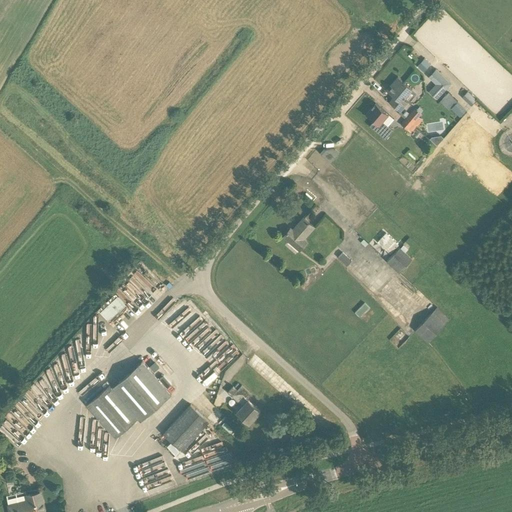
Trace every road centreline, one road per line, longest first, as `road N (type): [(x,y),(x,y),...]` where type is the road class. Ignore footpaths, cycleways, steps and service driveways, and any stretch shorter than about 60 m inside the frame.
road 1 (unclassified): [(365,465),(351,424),(220,314),(203,294),(201,270),(432,0)]
road 2 (tertiary): [(365,465),(511,426)]
